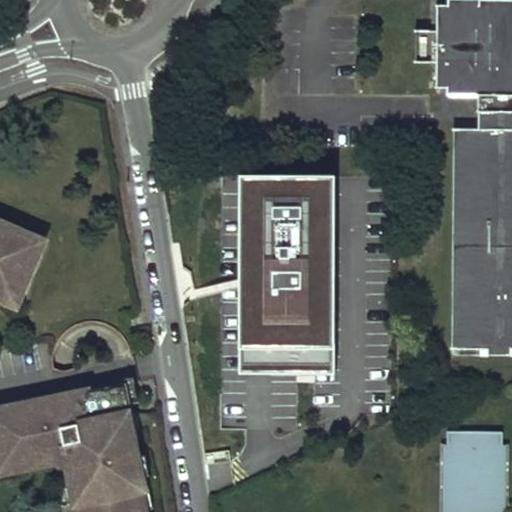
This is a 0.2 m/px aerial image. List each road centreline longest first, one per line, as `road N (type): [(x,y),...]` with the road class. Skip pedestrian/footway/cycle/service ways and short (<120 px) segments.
road 1 (residential): [(120,52),(147,150),(199,511)]
road 2 (unknown): [(178,368),(0,386)]
